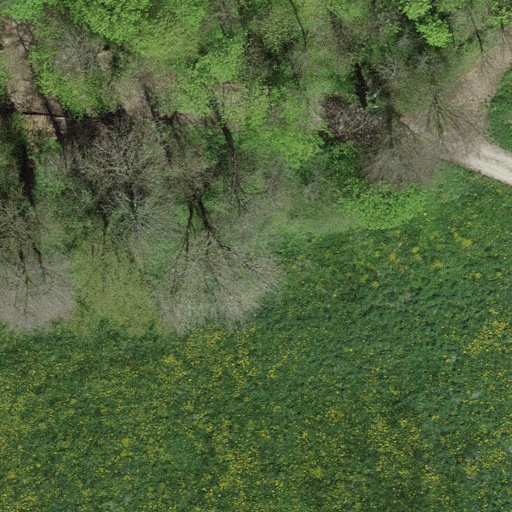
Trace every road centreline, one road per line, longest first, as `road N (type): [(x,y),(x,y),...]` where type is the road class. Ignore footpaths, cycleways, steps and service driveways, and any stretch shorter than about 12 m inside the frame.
road 1 (track): [(406,123),(71,79)]
road 2 (track): [(406,123),(511,26)]
